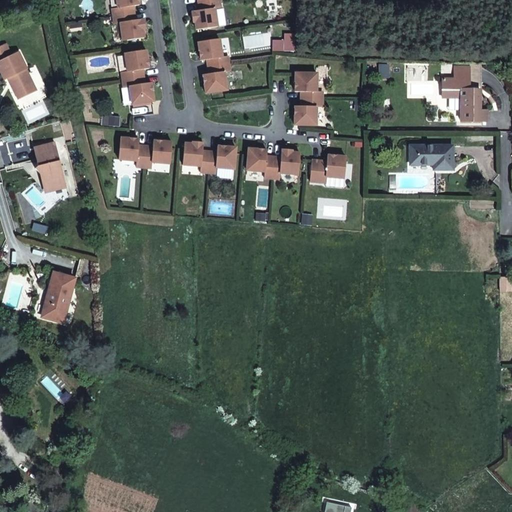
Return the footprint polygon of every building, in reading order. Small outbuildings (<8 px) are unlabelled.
[(140,5),(138,0),(116,0),(118,8),(112,9),(113,16),(133,13),(134,13),(133,6),(140,5)] [(218,27),(215,9),(221,8),(220,1),(198,4),(200,11),(191,12),(193,23),(195,23),(196,30),(218,27)] [(146,30),(144,19),(135,20),(134,13),(133,13),(113,16),(114,24),(120,23),(123,41),(144,38),(143,30),(146,30)] [(294,35),(284,35),(283,45),(293,45),(294,35)] [(222,57),(220,40),(198,43),(201,61),(207,60),(208,67),(229,64),(228,56),(222,57)] [(282,41),(272,41),(272,51),(282,51),(282,41)] [(27,69),(19,53),(12,56),(6,44),(0,47),(0,70),(4,80),(8,78),(10,77),(12,81),(11,84),(18,99),(36,91),(26,69),(27,69)] [(149,69),(146,50),(125,54),(127,71),(121,72),(123,80),(144,77),(143,70),(149,69)] [(227,90),(225,72),(230,72),(229,64),(208,67),(209,74),(203,75),(206,93),(227,90)] [(480,93),(472,93),(472,89),(469,89),(470,66),(454,66),(454,79),(442,79),(442,98),(449,98),(461,98),(461,103),(461,121),(487,122),(487,111),(480,110),(480,93)] [(317,92),(317,74),(295,74),(295,92),(301,92),(301,99),(323,100),(323,92),(317,92)] [(154,101),(151,83),(145,84),(144,77),(123,80),(124,87),(130,87),(132,104),(154,101)] [(316,125),(316,107),(322,107),(323,100),(301,99),(301,106),(295,106),(294,125),(316,125)] [(138,146),(139,140),(120,138),(119,160),(137,161),(136,167),(144,168),(146,147),(138,146)] [(172,142),(153,141),(153,147),(146,147),(144,168),(152,169),(152,163),(170,164),(172,142)] [(202,151),(203,143),(192,142),(192,144),(184,144),(183,165),(201,167),(200,173),(208,173),(209,152),(202,151)] [(65,183),(55,143),(34,148),(38,167),(35,168),(41,175),(42,176),(51,186),(65,183)] [(236,148),(217,146),(217,153),(209,152),(208,173),(216,174),(216,168),(234,169),(236,148)] [(453,146),(410,146),(410,165),(434,165),(434,170),(453,170),(453,146)] [(266,156),(267,150),(248,149),(246,170),(264,172),(264,178),(272,179),(273,157),(266,156)] [(300,153),(292,152),(292,150),(281,149),(281,158),(273,157),(272,179),(279,179),(280,173),(298,175),(300,153)] [(327,162),(312,160),(310,182),(326,183),(326,177),(344,179),(346,157),(327,155),(327,162)] [(65,183),(51,186),(42,176),(41,175),(46,193),(66,188),(65,183)] [(96,260),(81,256),(76,276),(90,280),(96,260)] [(75,279),(54,273),(49,293),(55,294),(52,303),(46,301),(42,317),(63,323),(75,279)] [(511,293),(510,278),(500,278),(499,292),(511,293)] [(55,294),(49,293),(46,301),(52,303),(55,294)]
